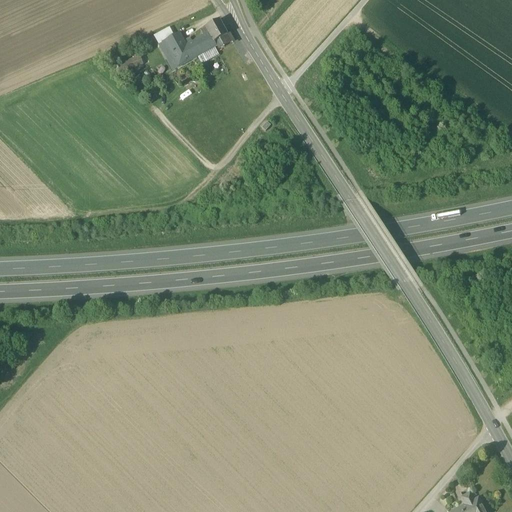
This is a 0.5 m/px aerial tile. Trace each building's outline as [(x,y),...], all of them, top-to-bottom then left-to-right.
[(204,33),(206,36),(208,34),(213,43),(214,43),(227,36),(219,21),(205,29),(207,32),(204,33)] [(159,45),(164,42),(177,35),(172,27),(155,36),(159,45)] [(178,68),(193,60),(186,47),(183,42),(179,34),(177,35),(164,42),(178,68)] [(216,47),(214,43),(213,43),(208,34),(206,36),(203,37),(192,43),(186,47),(193,60),(197,57),(200,56),(214,48),(216,47)] [(230,34),(227,36),(214,43),(216,47),(218,51),(231,44),(232,46),(235,44),(230,34)] [(186,47),(192,43),(190,38),(183,42),(186,47)] [(172,71),(178,68),(164,42),(159,45),(158,46),(172,71)] [(200,56),(205,64),(218,56),(214,48),(200,56)] [(202,66),(205,64),(200,56),(197,57),(202,66)] [(125,63),(128,71),(143,65),(140,57),(125,63)] [(262,129),(265,132),(270,126),(267,123),(262,129)] [(484,511),(482,507),(482,506),(475,510),(473,504),(474,504),(473,502),(469,494),(461,499),(465,506),(453,511),(484,511)] [(482,506),(479,499),(473,502),(474,504),(473,504),(475,510),(482,506)]
